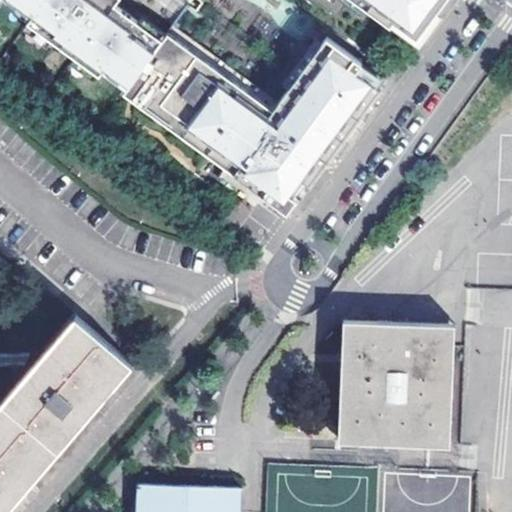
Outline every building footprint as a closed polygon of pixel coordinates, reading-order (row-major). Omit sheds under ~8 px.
[(0,0),(0,6),(98,77),(101,72),(125,90),(159,41),(111,6),(115,0),(0,0)] [(393,23),(416,41),(445,0),(350,0),(390,28),(393,23)] [(125,90),(122,94),(286,214),(296,201),(299,202),(380,90),(360,76),(354,71),(360,63),(325,37),(271,112),(164,34),(159,41),(125,90)] [(0,511),(4,511),(132,364),(75,315),(28,371),(0,403),(0,511)] [(350,441),(448,445),(453,324),(344,319),(339,440),(350,441)] [(239,511),(240,496),(240,486),(138,482),(135,511),(239,511)]
